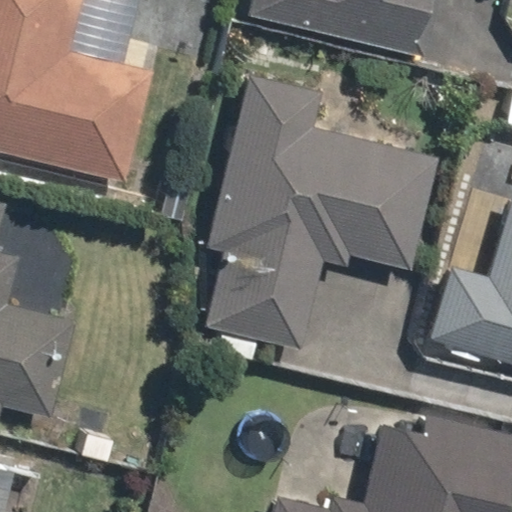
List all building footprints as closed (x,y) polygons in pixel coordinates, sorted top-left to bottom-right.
[(0,0),(0,153),(113,181),(140,68),(57,48),(68,0),(0,0)] [(231,0),(228,13),(410,57),(424,0),(231,0)] [(304,88),(242,74),(234,108),(213,104),(182,243),(203,247),(186,325),(289,347),(308,259),(332,264),(335,253),(395,267),(421,150),(296,122),(304,88)] [(433,261),(410,334),(511,365),(511,194),(511,197),(492,191),(467,272),(433,261)] [(0,423),(36,431),(61,314),(0,300),(0,255),(1,251),(0,250),(0,423)] [(260,495),(255,511),(491,511),(510,436),(407,410),(402,431),(364,421),(345,499),(315,491),(311,507),(260,495)]
